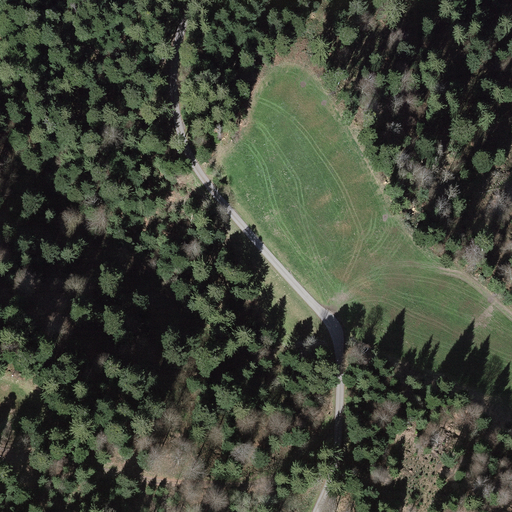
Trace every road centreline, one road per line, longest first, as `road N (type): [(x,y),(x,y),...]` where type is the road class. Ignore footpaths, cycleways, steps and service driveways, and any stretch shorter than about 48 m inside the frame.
road 1 (track): [(55,462),(160,481),(259,483),(305,459),(337,414)]
road 2 (track): [(326,320),(354,284),(415,267),(452,273),(511,315)]
